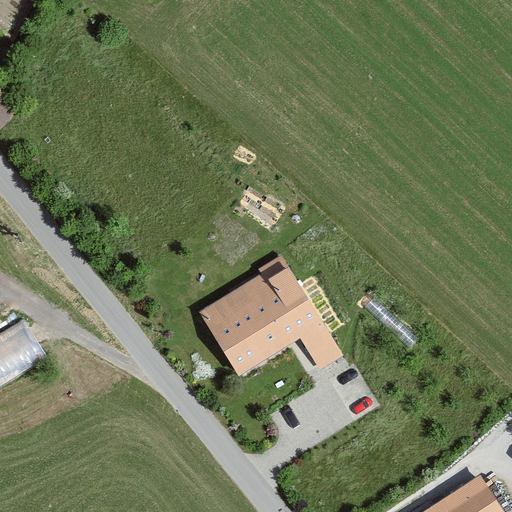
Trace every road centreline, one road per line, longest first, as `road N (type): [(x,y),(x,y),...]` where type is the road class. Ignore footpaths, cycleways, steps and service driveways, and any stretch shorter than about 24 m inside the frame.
road 1 (tertiary): [(277,511),(0,161)]
road 2 (unknown): [(246,473),(369,394)]
